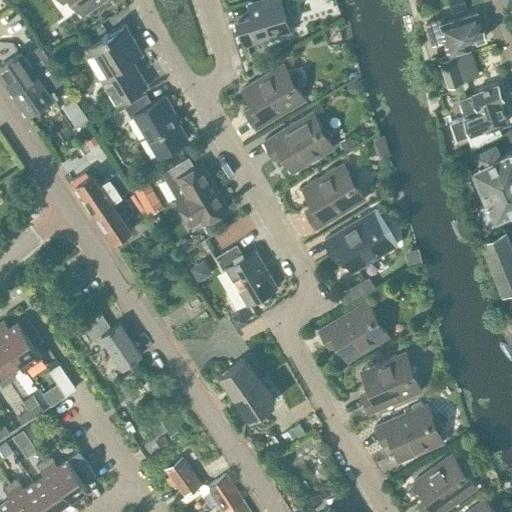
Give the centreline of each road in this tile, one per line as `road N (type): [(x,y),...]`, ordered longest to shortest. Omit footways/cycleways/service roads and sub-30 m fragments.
road 1 (residential): [(381,511),(281,323),(319,296),(203,103)]
road 2 (unclassified): [(276,511),(69,211)]
road 3 (residential): [(69,211),(0,108)]
road 4 (residential): [(203,103),(141,0)]
